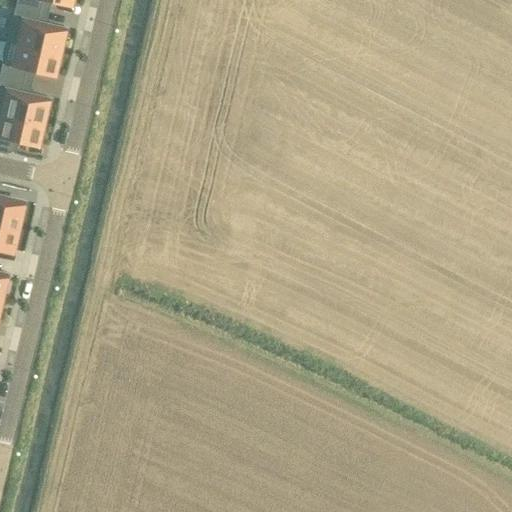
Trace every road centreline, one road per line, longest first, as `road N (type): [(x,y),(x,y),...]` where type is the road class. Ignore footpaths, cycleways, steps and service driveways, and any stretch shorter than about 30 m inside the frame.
road 1 (residential): [(61,179),(0,457)]
road 2 (residential): [(106,0),(61,179)]
